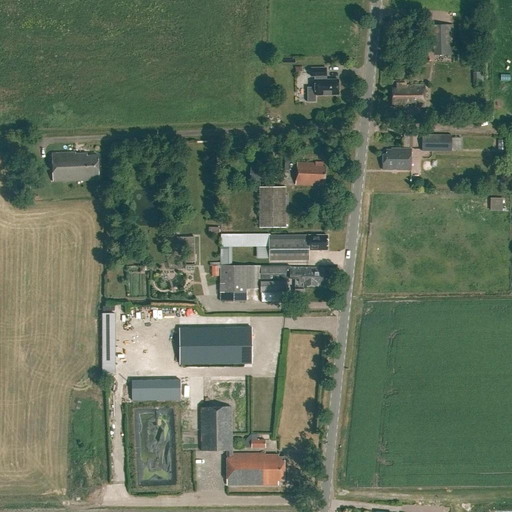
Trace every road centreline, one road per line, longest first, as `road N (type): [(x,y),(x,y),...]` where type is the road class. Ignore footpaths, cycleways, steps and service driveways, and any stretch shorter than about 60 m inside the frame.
road 1 (tertiary): [(324,511),(376,0)]
road 2 (track): [(363,124),(33,140)]
road 3 (track): [(325,500),(0,506)]
